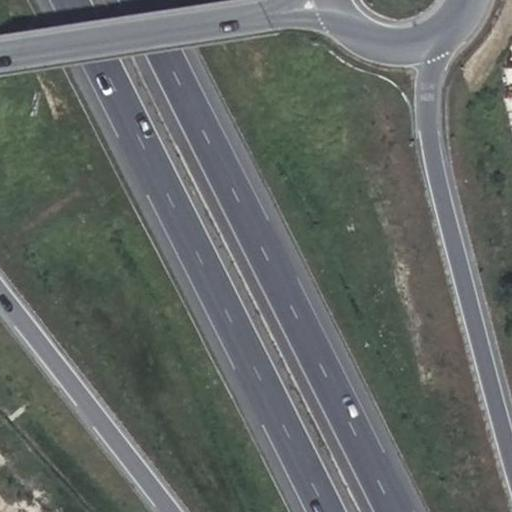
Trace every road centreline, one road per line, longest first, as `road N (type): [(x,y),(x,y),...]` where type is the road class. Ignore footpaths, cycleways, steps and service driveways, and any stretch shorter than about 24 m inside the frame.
road 1 (motorway): [(74,0),(329,511)]
road 2 (motorway): [(397,511),(143,0)]
road 3 (motorway): [(511,473),(426,141),(424,99),(438,35)]
road 4 (primary): [(270,13),(0,54)]
road 5 (motorway): [(0,297),(167,511)]
